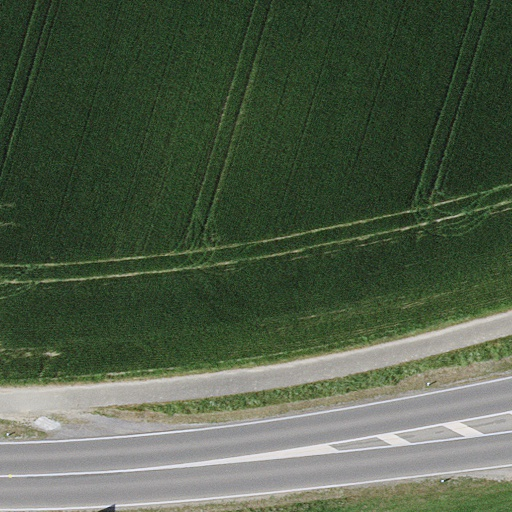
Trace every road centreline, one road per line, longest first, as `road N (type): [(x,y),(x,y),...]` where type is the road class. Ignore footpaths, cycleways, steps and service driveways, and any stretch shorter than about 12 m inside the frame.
road 1 (track): [(0,401),(279,380),(511,325)]
road 2 (secondary): [(0,476),(126,471),(511,416)]
